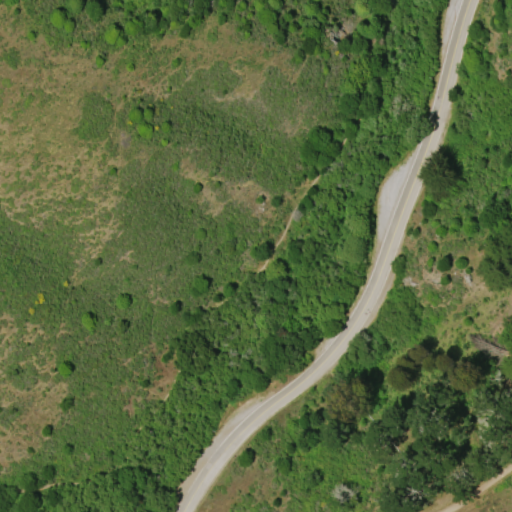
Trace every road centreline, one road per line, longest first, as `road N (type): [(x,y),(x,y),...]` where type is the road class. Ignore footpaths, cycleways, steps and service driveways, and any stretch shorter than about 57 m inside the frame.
road 1 (residential): [(470,0),(431,135),(359,320),(335,358),(238,436),(185,511)]
road 2 (track): [(0,494),(127,476),(137,511)]
